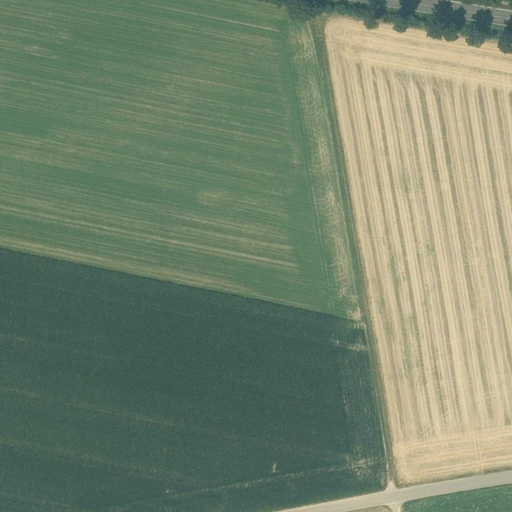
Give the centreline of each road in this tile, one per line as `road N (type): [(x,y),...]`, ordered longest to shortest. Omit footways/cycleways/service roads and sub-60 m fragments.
road 1 (track): [(397,511),(310,1)]
road 2 (unclassified): [(305,511),(511,477)]
